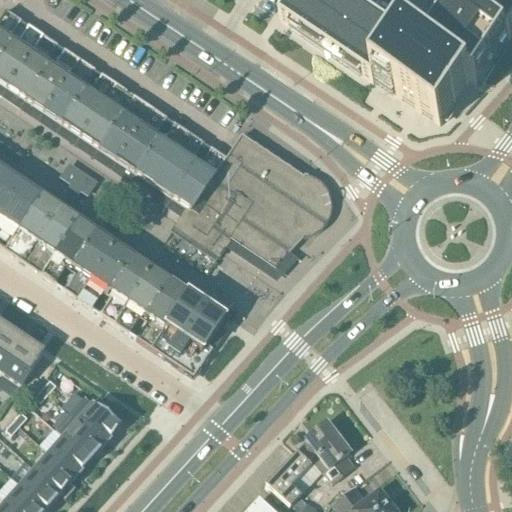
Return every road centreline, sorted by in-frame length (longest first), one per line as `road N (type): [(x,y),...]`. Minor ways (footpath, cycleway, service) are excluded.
road 1 (secondary): [(182,511),(318,366),(421,274)]
road 2 (residential): [(219,435),(0,280)]
road 3 (secondary): [(404,247),(219,435)]
road 4 (tertiary): [(324,131),(127,0)]
road 5 (residential): [(366,396),(438,487),(474,510)]
road 6 (unclassified): [(486,416),(503,390),(503,355),(482,279)]
road 7 (unclassified): [(459,287),(486,416)]
road 8 (tertiary): [(429,190),(324,131)]
